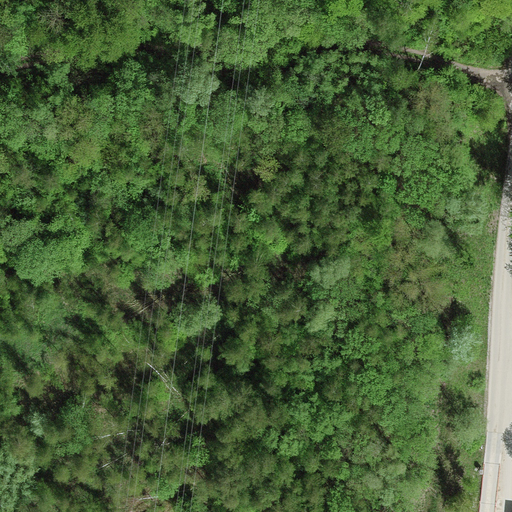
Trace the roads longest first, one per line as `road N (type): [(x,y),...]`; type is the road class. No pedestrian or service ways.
road 1 (track): [(0,82),(324,52),(422,47),(488,66),(511,54)]
road 2 (track): [(511,317),(498,511)]
